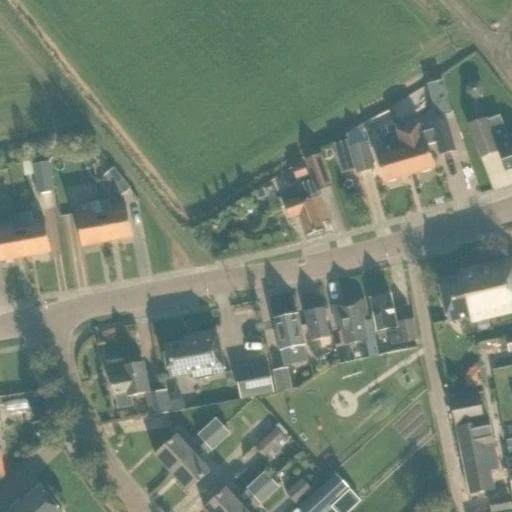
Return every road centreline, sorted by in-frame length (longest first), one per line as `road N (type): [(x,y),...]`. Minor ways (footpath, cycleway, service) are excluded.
road 1 (tertiary): [(49,317),(302,270),(511,215)]
road 2 (residential): [(141,511),(87,430),(49,317)]
